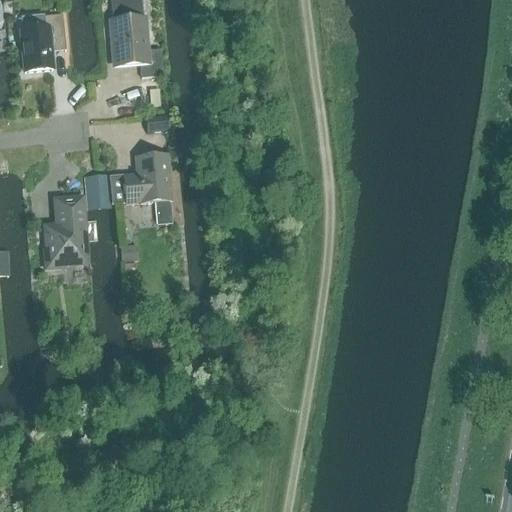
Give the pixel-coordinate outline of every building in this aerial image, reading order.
[(143,24),(140,0),(110,0),(113,26),(110,27),(113,68),(139,66),(141,82),(162,80),(160,53),(146,54),(144,24),(143,24)] [(24,75),(31,75),(52,73),(50,55),(65,54),(61,18),(43,20),(44,32),(20,34),(24,75)] [(167,120),(145,122),(146,135),(168,132),(167,120)] [(140,207),(169,204),(165,159),(136,162),(137,179),(123,181),(125,207),(139,206),(140,207)] [(84,180),(86,214),(109,213),(106,178),(84,180)] [(45,272),(63,271),(63,267),(85,265),(80,203),(56,204),(57,230),(46,231),(47,253),(43,254),(45,272)] [(135,248),(119,249),(120,264),(136,263),(135,248)] [(0,280),(9,280),(8,253),(0,252),(0,280)]
